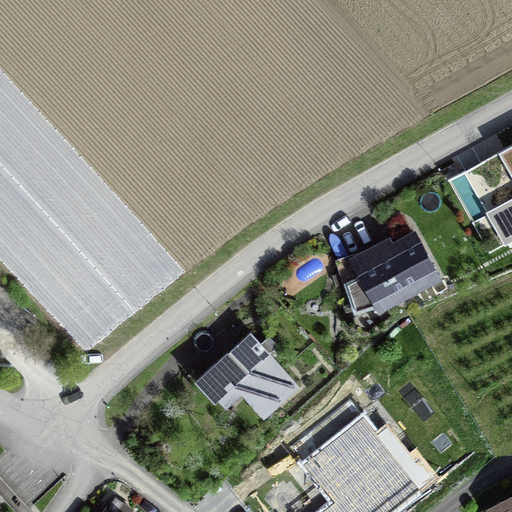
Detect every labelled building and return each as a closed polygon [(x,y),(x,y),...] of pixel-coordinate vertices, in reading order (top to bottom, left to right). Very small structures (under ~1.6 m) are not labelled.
[(511,144),(501,150),(506,159),(473,177),(488,204),(471,213),(489,247),(511,234),(511,144)] [(356,310),(376,303),(378,307),(437,276),(415,234),(391,247),(387,240),(375,247),(379,254),(356,266),(362,276),(348,284),(356,310)] [(249,334),(197,380),(215,399),(236,380),(266,413),(297,385),(249,334)] [(319,511),(388,511),(427,481),(370,410),(310,458),(324,476),(336,467),(351,487),(319,511)] [(511,511),(511,497),(498,505),(501,511),(511,511)] [(119,511),(124,505),(114,498),(104,511),(119,511)]
